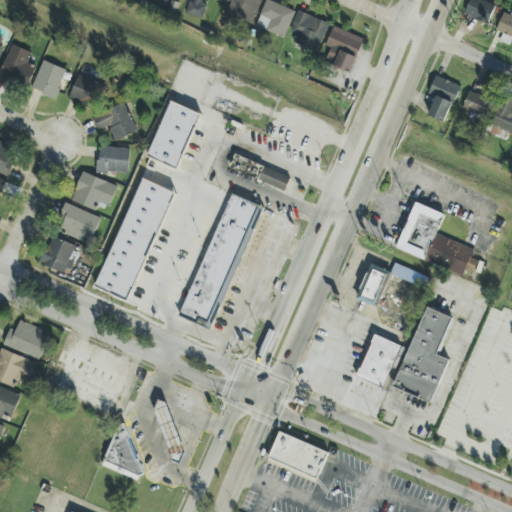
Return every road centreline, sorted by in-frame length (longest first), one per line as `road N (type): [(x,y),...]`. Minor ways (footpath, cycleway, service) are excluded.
road 1 (secondary): [(270,409),(448,0)]
road 2 (secondary): [(411,0),(287,290)]
road 3 (residential): [(511,491),(246,377)]
road 4 (residential): [(246,377),(0,267)]
road 5 (residential): [(270,409),(508,511)]
road 6 (residential): [(511,73),(345,0)]
road 7 (residential): [(0,289),(163,362)]
road 8 (residential): [(62,143),(0,280)]
road 9 (secondary): [(239,396),(189,511)]
